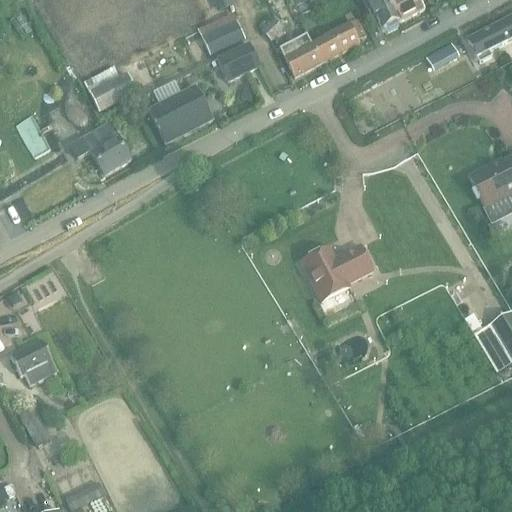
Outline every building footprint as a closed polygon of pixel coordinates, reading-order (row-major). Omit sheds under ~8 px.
[(74,0),(79,9),(98,0),(74,0)] [(234,6),(231,0),(211,0),(217,13),(234,6)] [(386,0),(355,0),(365,19),(374,37),(382,33),(383,34),(400,26),(390,6),(386,0)] [(401,0),(402,0),(390,6),(400,26),(424,13),(417,0),(401,0)] [(267,23),(278,33),(291,20),(281,10),(267,23)] [(511,15),(468,41),(480,63),(491,56),(489,53),(511,39),(511,15)] [(197,32),(201,42),(200,42),(209,60),(244,43),(236,25),(231,16),(197,32)] [(311,16),(299,22),(304,32),(316,26),(311,16)] [(348,27),(310,47),(320,67),(358,47),(357,43),(365,39),(356,23),(348,27)] [(320,67),(310,47),(305,38),(278,52),(293,81),(320,67)] [(432,54),(428,57),(436,71),(459,58),(452,44),(447,47),(432,54)] [(216,64),(226,86),(259,70),(248,48),(216,64)] [(84,89),(100,117),(136,97),(126,80),(118,84),(112,73),(84,89)] [(148,115),(164,147),(211,123),(196,89),(176,100),(148,115)] [(65,115),(65,116),(65,117),(65,118),(65,119),(66,120),(67,121),(74,127),(75,127),(76,128),(77,128),(78,129),(79,129),(80,129),(81,128),(82,128),(83,127),(84,127),(85,126),(85,125),(86,125),(86,124),(86,123),(86,122),(87,121),(87,120),(86,120),(86,119),(86,118),(85,117),(85,116),(84,116),(77,110),(76,109),(75,109),(74,108),(73,108),(72,108),(71,108),(70,108),(69,109),(68,109),(68,110),(67,110),(67,111),(66,111),(66,112),(65,113),(65,114),(65,115)] [(69,149),(77,163),(90,155),(103,179),(130,164),(115,139),(113,140),(107,128),(69,149)] [(468,180),(484,210),(509,197),(510,199),(511,198),(511,160),(489,172),(488,170),(468,180)] [(348,291),(346,287),(372,275),(359,250),(334,262),(328,252),(300,266),(321,305),(348,291)] [(16,294),(6,299),(12,308),(21,303),(16,294)] [(490,329),(511,365),(511,316),(490,329)] [(10,361),(20,382),(24,380),(29,389),(57,375),(42,345),(10,361)] [(14,407),(36,449),(50,442),(28,400),(14,407)] [(365,428),(364,439),(380,441),(381,429),(365,428)]
